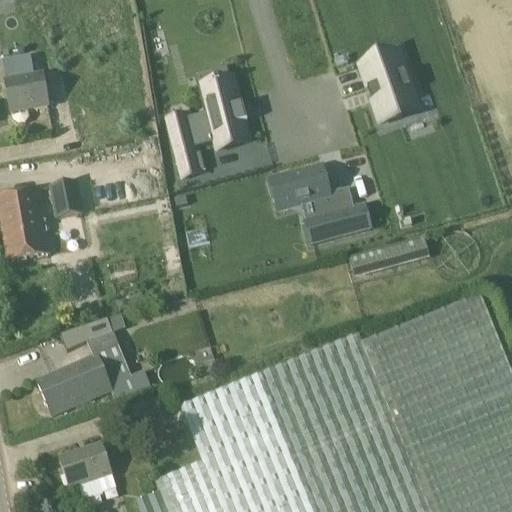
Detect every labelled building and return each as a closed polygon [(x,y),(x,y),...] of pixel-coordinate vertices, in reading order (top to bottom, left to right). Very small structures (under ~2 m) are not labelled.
[(398,56),(360,68),(379,125),(402,118),(400,114),(416,109),(398,56)] [(33,81),(33,78),(28,59),(4,63),(7,85),(5,85),(10,116),(12,116),(13,123),(18,127),(25,126),(30,120),(28,113),(48,110),(48,108),(55,107),(52,90),(45,91),(43,79),(33,81)] [(186,118),(167,123),(182,181),(201,176),(200,174),(205,173),(200,156),(196,157),(194,151),(215,146),(217,153),(248,145),(243,125),(246,124),(242,107),(239,108),(232,83),(206,90),(216,128),(191,134),(186,118)] [(321,170),(270,183),(278,214),(315,204),(319,220),(304,224),(310,247),(370,232),(364,208),(333,216),(329,201),(321,170)] [(56,221),(82,216),(76,184),(49,190),(56,221)] [(0,198),(0,225),(7,265),(50,257),(39,192),(0,198)] [(349,260),(354,280),(428,260),(422,240),(349,260)] [(511,511),(511,375),(480,297),(361,345),(358,337),(179,409),(201,465),(153,483),(158,495),(135,504),(137,511),(511,511)] [(122,319),(107,323),(59,338),(60,343),(65,354),(85,346),(91,359),(36,383),(52,420),(111,394),(115,405),(151,391),(143,374),(131,379),(112,336),(126,332),(122,319)] [(116,491),(111,478),(101,446),(59,460),(69,492),(77,489),(81,502),(85,505),(102,498),(104,495),(116,491)]
